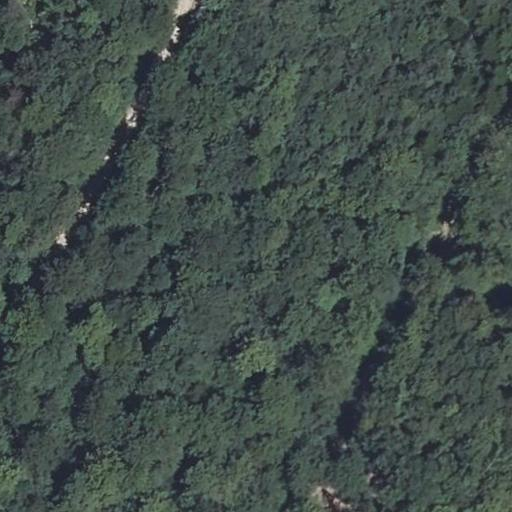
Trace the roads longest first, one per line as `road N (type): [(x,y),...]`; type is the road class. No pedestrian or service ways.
road 1 (track): [(294,511),(511,112)]
road 2 (track): [(193,0),(85,212),(0,340)]
